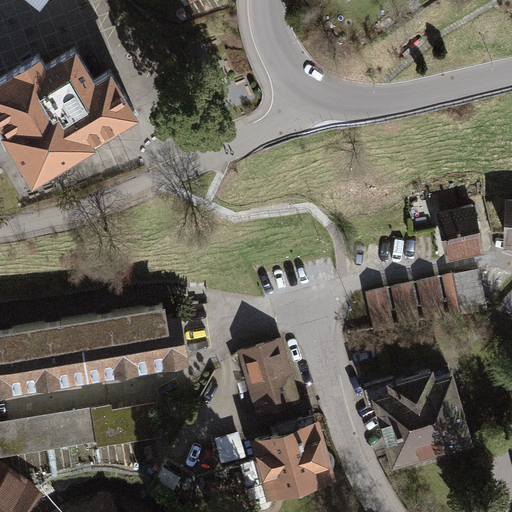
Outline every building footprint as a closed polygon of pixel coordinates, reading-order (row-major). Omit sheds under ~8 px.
[(44,50),(0,76),(0,114),(8,127),(5,129),(36,180),(101,141),(99,137),(143,111),(116,66),(100,75),(81,43),(51,61),(44,50)] [(511,195),(506,195),(503,243),(511,243),(511,195)] [(476,204),(437,213),(446,256),(485,247),(476,204)] [(479,268),(453,274),(461,312),(487,307),(479,268)] [(452,272),(442,274),(451,315),(461,312),(453,274),(452,272)] [(437,276),(417,280),(425,319),(445,315),(437,276)] [(412,281),(391,285),(400,325),(420,320),(412,281)] [(386,285),(365,289),(373,329),(394,325),(386,285)] [(511,289),(500,303),(511,309),(511,289)] [(171,311),(169,299),(133,306),(143,365),(193,357),(184,309),(171,311)] [(133,306),(85,314),(95,374),(143,365),(133,306)] [(85,314),(34,322),(44,382),(95,374),(85,314)] [(34,322),(0,327),(0,388),(44,382),(34,322)] [(300,400),(282,336),(238,349),(257,413),(300,400)] [(472,443),(453,375),(436,379),(433,366),(366,384),(389,466),(472,443)] [(113,403),(0,421),(0,447),(1,455),(98,440),(99,445),(163,435),(157,401),(114,408),(113,403)] [(335,476),(319,419),(249,439),(266,496),(335,476)] [(217,440),(223,465),(247,459),(240,434),(217,440)] [(0,459),(0,511),(23,511),(43,487),(0,459)] [(123,511),(111,488),(63,511),(123,511)]
